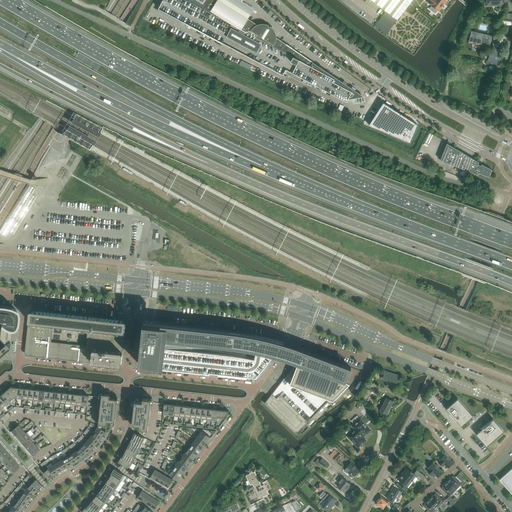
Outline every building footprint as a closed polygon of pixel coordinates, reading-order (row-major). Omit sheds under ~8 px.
[(275,31),(273,29),(272,27),(271,26),(271,27),(270,27),(268,26),(269,26),(269,25),(267,24),(264,24),(262,24),(260,24),(257,25),(255,23),(248,18),(252,10),(235,0),(163,0),(158,9),(187,24),(186,25),(223,44),(223,43),(259,62),(260,60),(290,76),(307,85),(309,82),(331,93),(346,101),(347,102),(347,100),(348,99),(352,92),(345,88),(344,88),(345,86),(312,63),(313,63),(313,62),(276,38),(276,35),(276,33),(275,31)] [(362,0),(365,1),(365,0),(371,0),(397,20),(411,2),(412,0),(362,0)] [(438,11),(446,1),(445,0),(425,0),(431,5),(438,11)] [(490,47),(492,36),(471,31),(469,42),(490,47)] [(499,64),(501,58),(498,57),(499,52),(491,50),(488,61),(487,60),(486,64),(496,67),(497,64),(499,64)] [(410,142),(417,124),(383,102),(369,125),(410,142)] [(0,104),(0,110),(8,115),(10,111),(0,104)] [(61,127),(60,129),(57,133),(62,136),(88,150),(101,128),(71,111),(69,113),(67,117),(65,120),(61,127)] [(463,153),(447,143),(440,160),(478,175),(479,173),(489,177),(492,170),(488,167),(482,164),(481,165),(478,164),(479,162),(463,153)] [(0,338),(1,340),(0,340),(0,343),(2,346),(5,344),(9,349),(10,339),(10,337),(11,332),(11,330),(12,330),(13,330),(14,329),(15,328),(16,327),(16,326),(16,325),(17,324),(17,323),(18,319),(18,315),(17,312),(16,311),(15,310),(14,309),(11,308),(7,307),(2,306),(0,306),(0,338)] [(126,323),(126,322),(126,321),(125,321),(124,320),(82,316),(32,310),(31,310),(30,311),(29,312),(25,353),(25,354),(25,355),(26,355),(119,365),(120,365),(121,365),(121,364),(126,323)] [(256,377),(272,357),(273,356),(276,357),(281,358),(282,358),(286,360),(288,360),(294,362),(292,368),(264,403),(265,404),(296,434),(312,418),(330,399),(333,400),(350,383),(346,382),(351,367),(320,356),(310,352),(299,348),(296,347),(292,345),(290,345),(289,344),(283,343),(274,340),(267,338),(252,335),(237,333),(215,330),(182,327),(145,323),(143,323),(139,365),(141,365),(154,366),(154,368),(192,372),(210,374),(210,372),(218,373),(218,375),(247,378),(247,376),(256,377)] [(0,355),(3,353),(8,349),(9,349),(5,344),(2,346),(0,347),(0,355)] [(399,376),(385,371),(383,378),(390,380),(390,379),(393,380),(393,381),(397,382),(399,376)] [(17,398),(18,388),(11,387),(4,393),(11,401),(11,400),(14,397),(15,398),(17,398)] [(11,401),(4,393),(0,396),(7,404),(11,401)] [(118,399),(110,398),(110,394),(102,394),(101,397),(101,404),(100,406),(101,406),(100,412),(98,424),(107,425),(107,421),(115,422),(118,399)] [(148,429),(149,422),(150,410),(151,399),(143,398),(142,401),(135,401),(132,424),(140,425),(139,428),(140,428),(148,429)] [(387,398),(380,410),(387,414),(394,401),(387,398)] [(472,415),(458,398),(447,408),(446,408),(446,409),(456,420),(461,426),(467,420),(467,421),(473,415),(472,415)] [(225,417),(229,411),(218,410),(217,420),(218,416),(225,417)] [(357,416),(351,421),(354,424),(351,426),(355,430),(365,441),(366,440),(363,437),(367,433),(367,432),(369,429),(357,416)] [(487,445),(503,430),(493,419),(494,419),(493,419),(482,429),(479,431),(476,434),(481,440),(486,446),(487,445)] [(328,433),(330,432),(334,430),(329,424),(326,426),(324,423),(322,425),(328,433)] [(16,435),(22,429),(19,425),(12,431),(16,435)] [(103,436),(106,431),(98,427),(95,431),(103,436)] [(19,439),(26,433),(22,429),(16,435),(19,439)] [(355,430),(348,436),(357,447),(360,444),(361,445),(365,441),(355,430)] [(103,436),(95,431),(92,436),(99,441),(102,437),(103,436)] [(210,437),(202,431),(201,431),(198,435),(207,442),(210,438),(210,437)] [(23,443),(31,436),(27,432),(26,433),(19,439),(23,443)] [(141,442),(144,437),(134,433),(132,438),(141,442)] [(207,442),(198,435),(195,440),(203,446),(207,442)] [(26,447),(33,442),(34,441),(31,436),(23,443),(26,447)] [(99,441),(92,436),(89,440),(95,446),(99,441)] [(139,448),(141,442),(132,438),(130,443),(139,448)] [(95,446),(89,440),(85,444),(91,450),(95,446)] [(203,446),(195,440),(192,444),(200,450),(203,446)] [(36,445),(33,442),(26,447),(30,451),(36,446),(36,445)] [(136,452),(139,448),(130,443),(127,448),(136,452)] [(331,452),(336,447),(331,443),(327,448),(331,452)] [(33,456),(41,449),(38,444),(36,445),(36,446),(30,451),(33,456)] [(91,450),(85,444),(81,447),(87,454),(91,450)] [(200,450),(192,444),(188,448),(197,455),(200,450)] [(87,454),(81,447),(77,451),(82,458),(87,454)] [(134,457),(136,452),(127,448),(125,453),(134,457)] [(197,455),(188,448),(185,453),(193,459),(197,455)] [(0,459),(2,461),(10,454),(6,450),(0,455),(0,459)] [(330,455),(336,461),(341,456),(335,450),(330,455)] [(82,458),(77,451),(72,454),(77,461),(82,458)] [(447,456),(447,457),(443,452),(438,457),(440,460),(438,462),(442,466),(444,464),(448,468),(453,463),(449,459),(447,456)] [(131,462),(134,457),(125,453),(122,457),(121,457),(131,462)] [(193,459),(185,453),(182,457),(190,463),(193,459)] [(6,464),(13,459),(10,454),(2,461),(5,466),(7,465),(6,464)] [(72,454),(68,457),(72,464),(77,462),(77,461),(72,454)] [(72,464),(68,457),(67,455),(62,458),(67,467),(72,464)] [(131,462),(121,457),(118,462),(128,467),(131,462)] [(190,463),(182,457),(179,461),(187,467),(190,463)] [(67,467),(62,458),(57,461),(58,462),(62,470),(67,467)] [(322,458),(318,462),(326,469),(329,465),(322,458)] [(10,468),(17,463),(13,459),(6,464),(7,465),(10,468)] [(187,467),(179,461),(175,465),(183,472),(187,467)] [(58,462),(53,465),(58,473),(62,470),(58,462)] [(359,470),(350,462),(344,470),(350,474),(351,473),(354,476),(354,475),(355,476),(357,476),(359,474),(359,472),(358,472),(359,470)] [(437,465),(436,466),(433,462),(428,467),(429,469),(427,471),(431,475),(433,473),(436,476),(441,472),(438,468),(438,467),(437,465)] [(12,474),(20,467),(17,463),(10,468),(8,469),(12,474)] [(58,473),(53,465),(48,469),(54,476),(58,473)] [(183,472),(175,465),(172,470),(180,476),(183,472)] [(124,474),(114,468),(111,473),(121,479),(124,474)] [(511,468),(499,480),(511,493),(511,468)] [(54,476),(48,469),(43,473),(51,482),(53,480),(51,478),(53,476),(54,476)] [(155,479),(159,472),(155,469),(150,477),(155,479)] [(401,475),(398,479),(401,482),(399,484),(406,490),(413,481),(412,480),(416,475),(417,476),(417,475),(423,480),(425,476),(417,470),(414,474),(412,472),(411,471),(408,469),(403,476),(401,475)] [(180,476),(172,470),(169,474),(168,474),(177,481),(177,480),(180,476)] [(250,485),(252,484),(254,487),(260,483),(255,471),(253,472),(252,471),(249,473),(250,474),(246,476),(250,485)] [(458,474),(455,477),(458,479),(460,482),(462,480),(460,477),(461,476),(461,477),(464,474),(461,471),(458,474)] [(160,482),(164,475),(159,472),(155,479),(160,482)] [(121,479),(111,473),(112,474),(109,478),(118,484),(121,479)] [(164,484),(168,477),(164,475),(160,482),(164,484)] [(449,478),(447,480),(448,481),(447,481),(456,490),(462,483),(460,482),(458,479),(455,477),(454,475),(451,477),(449,479),(449,478)] [(340,476),(337,481),(340,484),(338,487),(344,492),(351,485),(340,476)] [(169,487),(173,480),(168,477),(164,484),(169,487)] [(118,484),(109,478),(106,483),(114,488),(118,484)] [(44,488),(36,479),(32,483),(38,489),(40,488),(42,490),(44,488)] [(449,496),(456,490),(447,481),(446,482),(446,481),(444,483),(444,484),(443,486),(441,488),(449,496)] [(38,489),(32,483),(28,487),(35,493),(38,489)] [(114,488),(106,483),(103,487),(111,493),(114,488)] [(264,485),(262,486),(260,483),(254,487),(259,498),(268,494),(264,485)] [(319,483),(315,488),(320,491),(324,487),(319,483)] [(35,493),(28,487),(24,492),(31,498),(35,493)] [(111,493),(103,487),(100,491),(108,497),(111,493)] [(393,487),(387,498),(393,502),(396,498),(398,499),(402,492),(393,487)] [(142,500),(147,493),(142,490),(138,497),(142,500)] [(100,491),(96,496),(104,502),(108,497),(100,491)] [(327,494),(323,491),(319,495),(323,499),(319,503),(328,511),(333,506),(332,505),(336,500),(328,493),(327,494)] [(31,498),(24,492),(21,497),(28,502),(31,498)] [(146,503),(151,496),(147,493),(142,500),(146,503)] [(432,497),(431,496),(429,498),(430,498),(429,499),(438,507),(444,501),(436,493),(434,495),(433,495),(432,497)] [(104,502),(96,496),(93,500),(101,506),(104,502)] [(151,506),(155,499),(151,496),(146,503),(151,506)] [(28,502),(21,497),(18,501),(25,507),(28,502)] [(382,508),(386,504),(388,505),(390,503),(388,501),(387,502),(381,497),(378,499),(377,500),(376,501),(376,503),(382,508)] [(155,509),(160,502),(155,499),(151,506),(155,509)] [(429,511),(433,511),(438,507),(429,499),(428,500),(428,499),(426,501),(427,502),(425,504),(423,506),(429,511)] [(101,506),(93,500),(89,504),(97,511),(101,506)] [(25,507),(18,501),(14,506),(21,511),(25,507)] [(232,511),(240,509),(237,503),(227,507),(228,510),(224,511),(232,511)]
